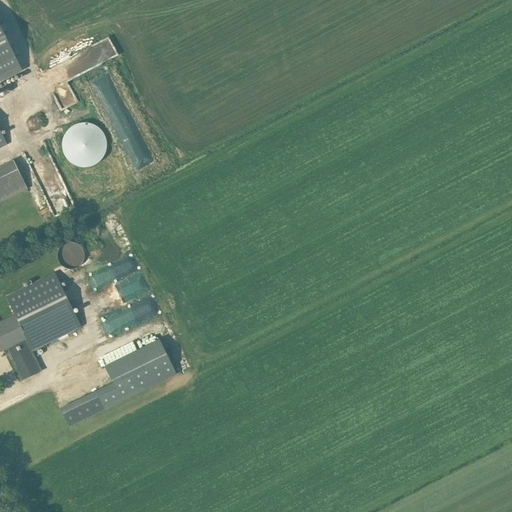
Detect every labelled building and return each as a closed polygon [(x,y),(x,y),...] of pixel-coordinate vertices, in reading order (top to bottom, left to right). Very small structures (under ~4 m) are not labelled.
[(0,78),(20,69),(0,29),(0,78)] [(105,39),(85,46),(86,49),(78,53),(80,58),(108,47),(105,39)] [(0,87),(0,98),(3,104),(30,91),(23,77),(0,87)] [(82,166),(83,166),(85,166),(87,166),(89,166),(91,165),(93,164),(94,163),(96,162),(97,161),(99,160),(100,159),(101,157),(102,156),(103,154),(104,152),(105,150),(105,148),(105,147),(105,145),(105,143),(105,141),(105,139),(104,137),(103,136),(103,134),(102,132),(100,131),(99,129),(98,128),(96,127),(95,126),(93,125),(91,124),(89,124),(88,123),(86,123),(84,123),(82,123),(80,123),(78,124),(76,124),(75,125),(73,126),(71,127),(70,128),(68,129),(67,130),(66,132),(65,134),(64,135),(63,137),(63,139),(62,141),(62,142),(62,144),(62,146),(62,148),(63,150),(63,152),(64,154),(65,155),(66,157),(67,158),(68,160),(70,161),(71,162),(73,163),(74,164),(76,165),(78,165),(80,166),(82,166)] [(0,202),(27,189),(13,160),(0,165),(0,202)] [(72,242),(71,242),(69,242),(68,242),(66,242),(65,243),(64,244),(63,245),(61,245),(60,247),(59,248),(59,249),(58,250),(58,252),(57,253),(57,255),(57,256),(57,257),(58,259),(58,260),(59,262),(59,263),(60,264),(61,265),(63,266),(64,267),(65,268),(66,268),(68,268),(69,269),(71,269),(72,269),(74,268),(75,268),(76,268),(78,267),(79,266),(80,265),(81,264),(82,263),(83,262),(83,260),(84,259),(84,257),(84,256),(84,255),(84,253),(84,252),(83,250),(83,249),(82,248),(81,247),(80,245),(79,245),(78,244),(76,243),(75,242),(74,242),(72,242)] [(81,327),(54,272),(5,296),(15,315),(0,321),(0,350),(2,350),(5,354),(8,353),(22,380),(42,370),(32,351),(81,327)] [(113,349),(128,343),(125,338),(111,344),(113,349)] [(176,373),(159,339),(104,366),(113,382),(60,409),(69,426),(104,409),(176,373)]
